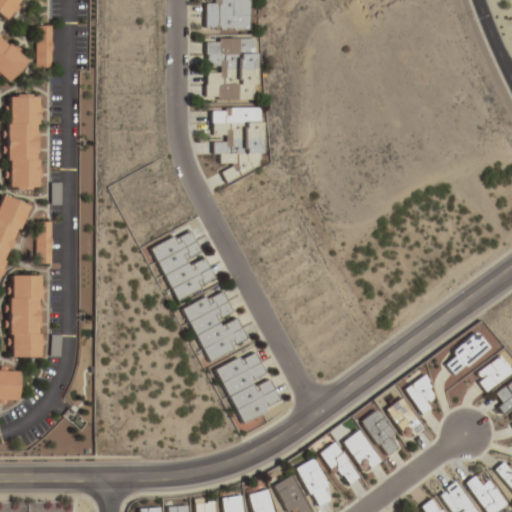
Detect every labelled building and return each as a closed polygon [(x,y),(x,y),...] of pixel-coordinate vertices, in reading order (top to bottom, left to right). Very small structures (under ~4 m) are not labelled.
[(0,0),(0,18),(6,22),(20,0),(0,0)] [(246,0),(201,0),(202,1),(201,1),(201,32),(247,31),(246,0)] [(49,26),(33,26),(33,69),(49,69),(49,26)] [(0,82),(3,85),(26,61),(0,36),(0,82)] [(254,101),(253,39),(201,39),(202,71),(201,71),(202,101),(254,101)] [(4,190),(37,190),(37,95),(4,95),(4,190)] [(259,108),(208,108),(209,139),(209,155),(216,155),(216,167),(221,167),(221,175),(260,174),(259,108)] [(0,276),(25,204),(0,195),(0,276)] [(33,221),(33,263),(49,263),(49,221),(33,221)] [(214,284),(201,256),(200,257),(187,229),(147,247),(172,303),(214,284)] [(41,276),(6,275),(5,359),(41,359),(41,276)] [(205,362),(246,343),(233,316),(232,317),(219,289),(179,308),(205,362)] [(439,363),(453,377),(486,346),(482,342),(483,341),(473,331),(439,363)] [(212,368),(236,424),(278,405),(265,377),(264,378),(252,351),(212,368)] [(471,375),(484,392),(508,373),(495,357),(471,375)] [(0,403),(16,403),(17,370),(0,369),(0,403)] [(427,409),(422,402),(432,395),(419,376),(400,390),(418,415),(427,409)] [(500,415),(511,404),(511,376),(491,395),(497,402),(492,406),(500,415)] [(381,410),(403,441),(419,430),(397,399),(381,410)] [(356,421),(382,457),(398,445),(372,410),(356,421)] [(367,469),(376,462),(353,431),(338,442),(355,466),(362,462),(367,469)] [(334,482),(340,478),(345,485),(354,478),(330,443),(315,454),(334,482)] [(330,495),(306,459),(290,471),(314,506),(330,495)] [(464,481),(480,511),(491,511),(501,507),(482,471),(464,481)] [(269,486),(283,511),(286,511),(293,508),(294,511),(306,511),(286,477),(269,486)] [(473,511),(451,481),(435,494),(447,511),(473,511)] [(247,511),(269,511),(260,489),(242,496),(247,511)] [(218,511),(238,511),(238,496),(217,498),(218,511)] [(191,500),(190,511),(210,511),(211,499),(191,500)] [(439,511),(430,499),(413,511),(414,511),(439,511)]
